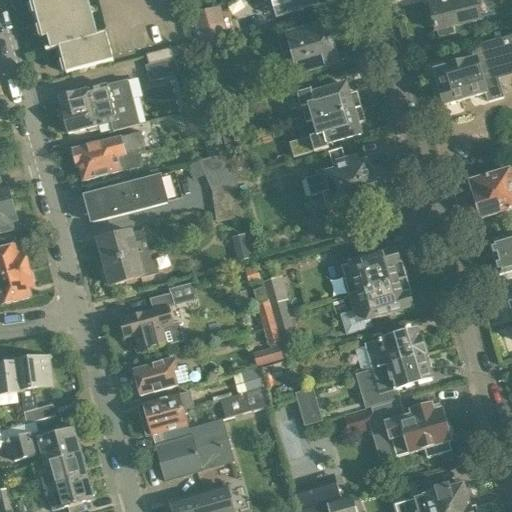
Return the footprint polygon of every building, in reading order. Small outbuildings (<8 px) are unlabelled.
[(66,74),(113,62),(106,35),(92,38),(81,0),(31,0),(46,52),(59,49),(66,74)] [(270,0),(272,7),(276,18),(323,5),(321,0),(270,0)] [(436,32),(438,39),(456,34),(453,26),(481,19),(475,0),(438,0),(428,3),(431,17),(427,20),(429,27),(434,27),(435,32),(436,32)] [(198,48),(221,42),(212,7),(196,12),(198,18),(191,20),(198,48)] [(297,67),(285,71),(291,91),(317,83),(314,70),(323,67),(337,63),(337,61),(346,58),(342,45),(333,47),(326,24),(303,31),(280,38),(284,53),(293,51),(297,67)] [(478,59),(434,72),(439,90),(439,91),(444,107),(486,94),(488,103),(503,98),(494,69),(511,63),(511,34),(474,45),(478,59)] [(146,55),(148,65),(196,52),(193,43),(146,55)] [(175,59),(146,66),(150,83),(169,78),(178,75),(179,75),(175,59)] [(178,75),(169,78),(179,115),(188,112),(178,75)] [(62,114),(63,118),(60,120),(63,130),(66,130),(68,135),(86,130),(106,125),(108,133),(139,126),(127,81),(86,91),(86,90),(63,96),(60,101),(63,113),(62,114)] [(308,108),(312,123),(361,108),(356,93),(349,96),(349,94),(348,95),(346,85),(312,95),(311,91),(297,95),(298,96),(285,100),(288,111),(301,108),(301,110),(308,108)] [(365,122),(361,108),(312,123),(316,137),(289,144),(293,159),(328,149),(326,145),(360,135),(357,125),(365,122)] [(214,109),(194,114),(198,130),(218,125),(214,109)] [(142,132),(72,151),(77,168),(79,168),(120,157),(138,153),(147,150),(142,132)] [(493,141),(493,152),(506,152),(506,141),(493,141)] [(206,154),(207,160),(224,156),(222,149),(206,154)] [(359,201),(361,210),(378,205),(375,196),(378,195),(377,193),(383,192),(379,178),(373,180),(373,177),(370,178),(366,163),(357,165),(355,159),(345,162),(342,152),(329,156),(334,172),(311,178),(316,195),(331,191),(336,208),(359,201)] [(120,157),(79,168),(83,182),(142,166),(138,153),(120,157)] [(227,157),(189,168),(193,181),(206,177),(213,193),(235,187),(227,157)] [(511,179),(510,171),(469,183),(475,204),(475,207),(474,209),(474,211),(475,213),(476,215),(477,217),(478,219),(480,220),(480,221),(511,211),(511,179)] [(85,197),(92,224),(167,205),(165,196),(158,172),(94,189),(96,194),(85,197)] [(0,206),(11,204),(6,187),(1,188),(0,185),(0,206)] [(213,193),(214,204),(240,201),(235,187),(213,193)] [(240,201),(214,204),(216,222),(245,220),(240,201)] [(11,204),(0,206),(0,233),(12,230),(10,222),(15,221),(11,204)] [(97,240),(104,264),(148,252),(143,231),(131,234),(131,232),(97,240)] [(243,234),(230,237),(236,262),(249,259),(243,234)] [(486,249),(489,259),(494,260),(499,277),(502,277),(506,280),(511,278),(511,237),(490,244),(490,245),(486,249)] [(0,278),(29,270),(24,253),(19,254),(17,246),(0,250),(0,278)] [(340,267),(349,296),(406,279),(401,263),(398,264),(395,251),(340,267)] [(148,252),(104,264),(110,287),(143,278),(142,275),(154,272),(148,252)] [(254,267),(244,269),(248,283),(258,280),(254,267)] [(29,270),(0,278),(0,305),(31,297),(29,289),(34,288),(29,270)] [(406,279),(349,296),(353,313),(341,316),(347,335),(368,328),(366,322),(412,309),(408,296),(411,295),(406,279)] [(257,307),(265,332),(275,329),(273,319),(268,304),(264,289),(254,292),(257,307)] [(244,291),(230,295),(233,306),(248,302),(244,291)] [(168,347),(167,344),(183,340),(178,322),(173,323),(169,311),(175,310),(171,295),(150,301),(153,313),(144,315),(129,318),(120,321),(124,339),(135,336),(140,354),(168,347)] [(273,319),(288,314),(283,299),(268,304),(273,319)] [(288,314),(273,319),(275,329),(277,335),(293,331),(288,314)] [(275,329),(265,332),(268,344),(268,345),(279,342),(277,335),(275,329)] [(366,345),(374,370),(425,355),(420,338),(415,340),(412,331),(389,338),(379,340),(379,341),(366,345)] [(338,343),(340,353),(358,348),(355,337),(338,343)] [(281,349),(254,356),(258,368),(284,361),(281,349)] [(425,355),(374,370),(381,395),(375,408),(399,402),(396,392),(433,381),(430,371),(430,366),(429,362),(427,358),(425,355)] [(48,358),(16,362),(16,364),(21,394),(23,414),(26,425),(35,423),(55,417),(52,406),(35,410),(33,390),(52,388),(50,373),(48,373),(46,359),(48,359),(48,358)] [(179,386),(175,374),(179,373),(175,358),(160,363),(161,364),(133,372),(137,384),(136,387),(137,392),(139,394),(140,397),(179,386)] [(0,396),(21,394),(16,364),(0,366),(0,396)] [(257,370),(234,377),(239,396),(263,389),(257,370)] [(263,390),(221,402),(225,418),(267,408),(263,390)] [(303,428),(321,423),(311,390),(293,395),(303,428)] [(143,406),(137,408),(141,423),(183,411),(194,408),(189,392),(143,405),(143,406)] [(375,408),(375,407),(345,415),(350,434),(386,425),(390,440),(396,439),(401,457),(433,449),(435,457),(451,452),(449,444),(450,443),(450,442),(453,437),(451,428),(446,426),(441,411),(433,413),(431,407),(411,413),(412,417),(395,421),(394,418),(379,422),(375,408)] [(183,411),(141,423),(146,438),(152,436),(187,426),(183,411)] [(191,438),(155,448),(165,483),(202,472),(206,471),(208,466),(215,464),(219,467),(232,463),(220,421),(189,430),(191,438)] [(26,425),(0,432),(0,443),(3,443),(7,457),(12,456),(13,462),(33,457),(36,466),(79,454),(72,430),(58,434),(57,430),(38,435),(35,423),(26,425)] [(36,466),(33,467),(39,490),(45,489),(85,477),(83,467),(86,465),(83,457),(80,456),(79,454),(36,466)] [(88,487),(85,477),(45,489),(51,511),(53,511),(68,508),(84,504),(92,501),(92,499),(94,496),(92,488),(88,487)] [(312,506),(305,482),(292,486),(299,510),(312,506)] [(476,511),(475,507),(469,509),(463,486),(461,487),(459,483),(444,487),(418,495),(419,500),(401,505),(403,511),(476,511)] [(233,511),(227,489),(171,504),(172,511),(233,511)] [(355,511),(352,497),(328,504),(329,511),(355,511)] [(8,498),(0,500),(0,511),(10,510),(8,498)]
